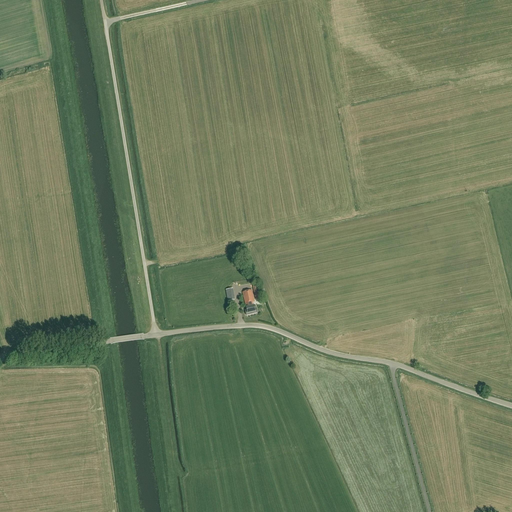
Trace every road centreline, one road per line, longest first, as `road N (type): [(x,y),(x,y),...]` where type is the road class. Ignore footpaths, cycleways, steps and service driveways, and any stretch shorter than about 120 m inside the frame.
road 1 (unclassified): [(511,406),(263,326),(156,334)]
road 2 (unclassified): [(156,334),(101,0)]
road 3 (unclassified): [(0,359),(156,334)]
